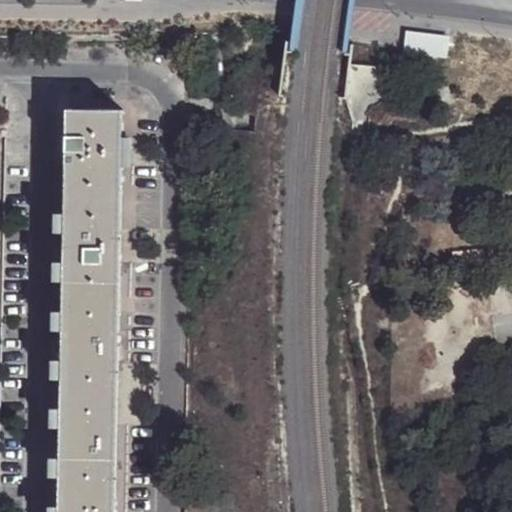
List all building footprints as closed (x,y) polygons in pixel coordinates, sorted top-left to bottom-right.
[(444,61),(446,40),(402,35),(399,57),(444,61)] [(63,209),(120,210),(122,112),(65,110),(63,209)] [(61,308),(118,309),(120,210),(63,209),(61,308)] [(59,406),(116,407),(118,309),(61,308),(59,406)] [(57,505),(114,506),(116,407),(59,406),(57,505)]
